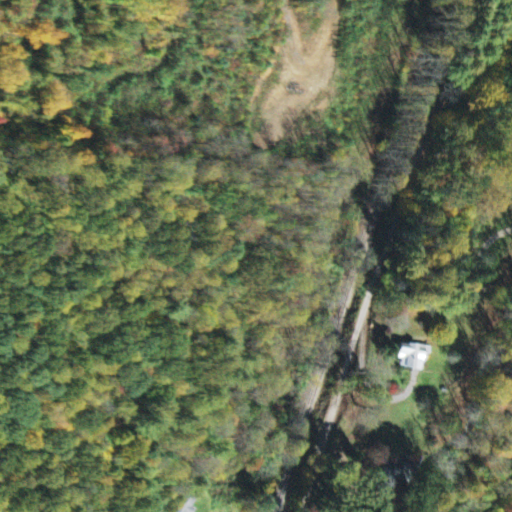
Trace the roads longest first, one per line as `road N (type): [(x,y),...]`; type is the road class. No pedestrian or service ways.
road 1 (residential): [(317,511),(390,223),(470,0)]
road 2 (residential): [(390,223),(428,352),(468,411),(501,418),(511,412)]
